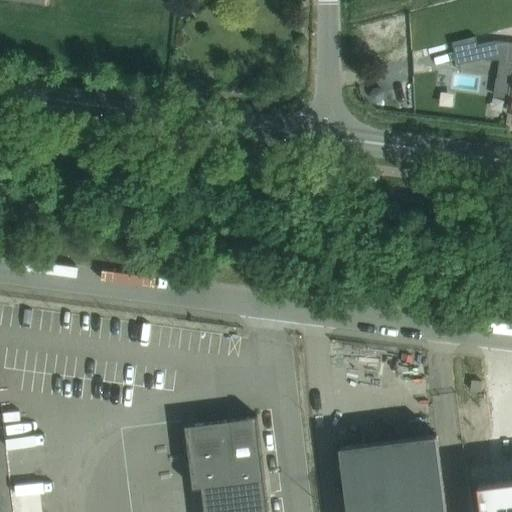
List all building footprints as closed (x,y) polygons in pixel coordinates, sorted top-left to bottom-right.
[(477,44),(480,58),(499,60),(494,95),(509,97),(507,111),(511,111),(511,41),(496,39),(477,44)] [(470,390),(480,391),(481,381),(471,380),(470,390)] [(511,411),(508,408),(501,415),(511,425),(511,411)] [(268,511),(256,415),(193,424),(195,435),(196,435),(197,443),(188,444),(193,487),(202,486),(205,511),(268,511)] [(446,511),(437,433),(340,445),(348,511),(446,511)] [(511,511),(511,478),(479,482),(482,511),(511,511)]
